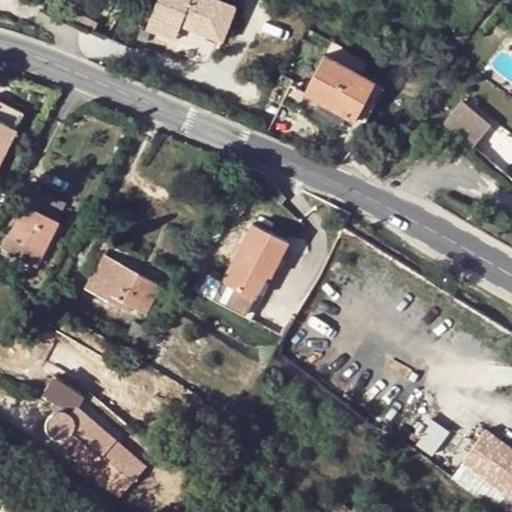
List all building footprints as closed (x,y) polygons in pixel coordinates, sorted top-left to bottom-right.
[(161,0),(146,33),(176,46),(182,32),(223,50),(239,13),(209,0),(161,0)] [(324,56),(305,93),(355,121),(375,83),(324,56)] [(383,88),(375,83),(355,121),(363,126),(383,88)] [(0,102),(0,163),(24,115),(0,102)] [(461,104),(445,123),(474,148),(489,128),(461,104)] [(28,209),(25,208),(4,249),(35,265),(65,205),(36,191),(28,209)] [(287,241),(252,224),(223,281),(255,297),(265,275),(270,277),(287,241)] [(97,251),(104,255),(109,245),(102,241),(97,251)] [(120,300),(128,304),(145,313),(160,286),(104,255),(86,288),(117,306),(120,300)] [(120,300),(117,306),(125,311),(128,304),(120,300)] [(134,323),(129,333),(143,340),(148,331),(134,323)] [(104,378),(87,369),(80,384),(98,392),(104,378)] [(55,377),(45,394),(72,412),(82,395),(55,377)] [(90,470),(102,456),(94,449),(107,432),(78,407),(72,416),(67,412),(63,411),(60,411),(55,412),(51,415),(49,419),(49,424),(49,428),(51,433),(54,436),(59,438),(67,438),(61,444),(90,470)] [(433,454),(452,432),(432,414),(412,437),(433,454)] [(240,428),(236,433),(241,438),(245,432),(240,428)] [(511,449),(485,430),(462,462),(511,498),(511,449)] [(115,440),(107,432),(94,449),(102,456),(115,440)] [(279,469),(267,462),(261,472),(272,478),(279,469)]
